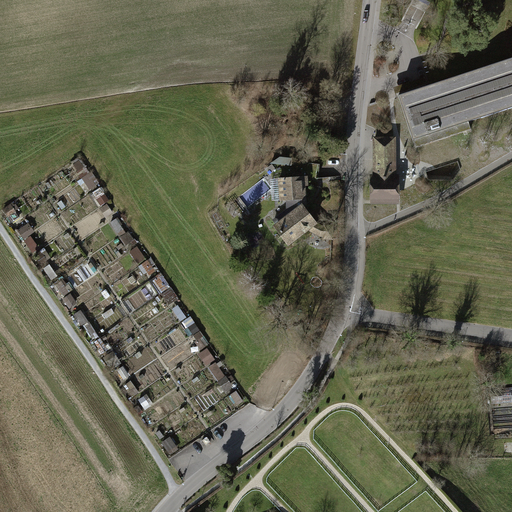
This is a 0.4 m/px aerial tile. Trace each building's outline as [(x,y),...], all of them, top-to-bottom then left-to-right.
[(511,58),(421,88),(399,95),(414,139),(511,106),(511,24),(511,58)] [(399,174),(397,174),(396,137),(373,137),(373,174),(370,174),(370,204),(399,204),(399,174)] [(308,178),(288,178),(288,212),(276,221),(291,242),(323,222),(308,203),(308,178)] [(101,208),(107,216),(114,211),(108,203),(101,208)] [(24,237),(35,230),(29,221),(18,229),(24,237)] [(71,292),(63,297),(70,307),(78,302),(71,292)] [(83,308),(76,312),(91,339),(99,335),(83,308)] [(189,321),(201,347),(208,344),(195,318),(189,321)] [(208,365),(217,358),(208,347),(199,353),(208,365)] [(226,389),(234,384),(216,360),(209,366),(226,389)] [(207,437),(202,440),(206,445),(210,442),(207,437)]
